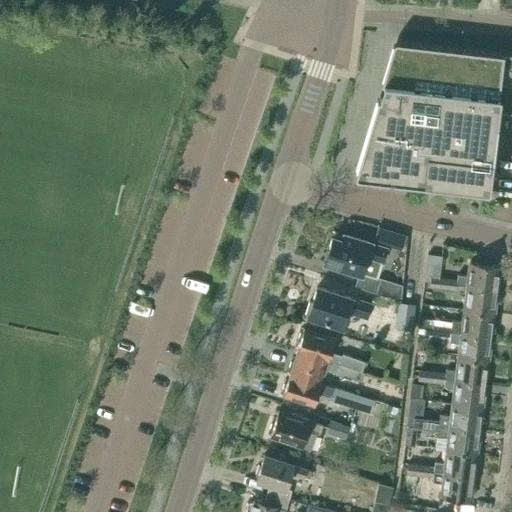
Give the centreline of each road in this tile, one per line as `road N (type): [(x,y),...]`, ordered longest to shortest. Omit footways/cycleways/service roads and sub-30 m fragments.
road 1 (tertiary): [(178,511),(282,184)]
road 2 (unclassified): [(511,240),(282,184)]
road 3 (tertiary): [(282,184),(340,18)]
